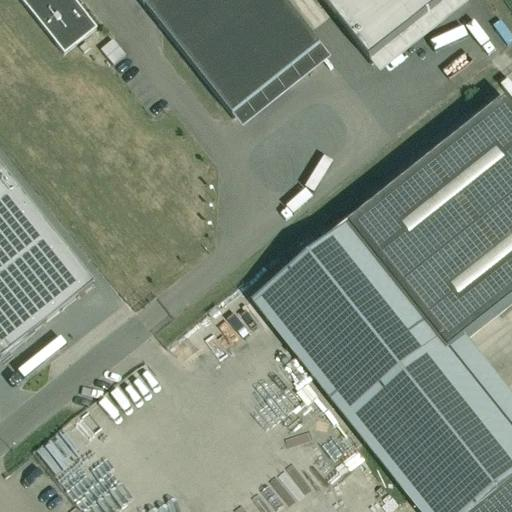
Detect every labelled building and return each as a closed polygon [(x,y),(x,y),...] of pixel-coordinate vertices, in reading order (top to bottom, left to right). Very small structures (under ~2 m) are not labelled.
[(17,0),(63,57),(96,31),(71,0),(17,0)] [(137,0),(163,32),(234,120),(323,50),(310,34),(282,0),(318,0),(332,16),(372,66),(454,0),(137,0)] [(90,50),(85,45),(79,50),(83,55),(90,50)] [(511,511),(511,431),(450,354),(511,304),(511,109),(507,103),(253,305),(418,511),(511,511)] [(0,361),(93,287),(0,170),(0,361)]
